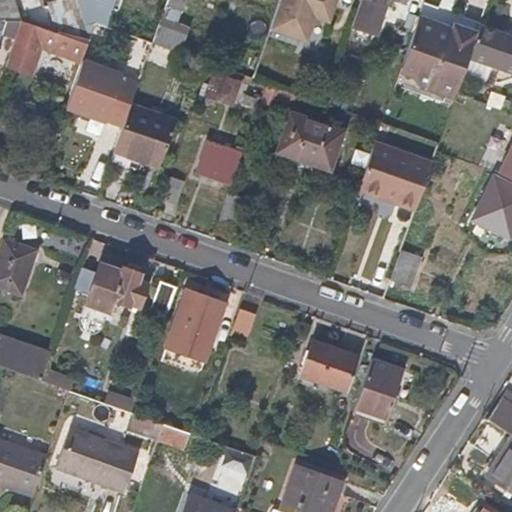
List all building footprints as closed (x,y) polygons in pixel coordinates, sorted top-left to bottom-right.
[(20,20),(13,0),(0,0),(0,20),(1,21),(5,20),(20,20)] [(87,40),(79,8),(77,0),(45,0),(44,0),(52,31),(87,40)] [(93,22),(101,0),(77,0),(79,8),(87,40),(93,22)] [(180,9),(183,0),(164,0),(163,4),(180,9)] [(329,17),(334,0),(278,0),(277,3),(328,21),(329,17)] [(399,0),(403,1),(403,0),(358,0),(351,23),(375,31),(383,3),(390,5),(391,0),(399,0)] [(175,24),(180,9),(163,4),(160,14),(155,27),(172,33),(175,24)] [(479,24),(481,19),(466,13),(462,24),(477,30),(479,24)] [(463,72),(468,57),(477,30),(462,24),(455,22),(452,29),(417,16),(407,45),(400,67),(413,71),(414,76),(417,79),(420,81),(433,86),(431,91),(434,93),(440,95),(442,90),(454,95),(455,92),(463,72)] [(0,35),(12,41),(20,20),(5,20),(0,34),(0,35)] [(150,42),(118,31),(93,22),(87,40),(93,42),(111,48),(129,55),(133,56),(144,60),(146,54),(150,42)] [(183,37),(186,28),(175,24),(172,33),(183,37)] [(511,35),(499,31),(479,24),(477,30),(468,57),(463,72),(487,79),(491,64),(511,71),(511,35)] [(178,51),(183,37),(172,33),(155,27),(150,42),(164,46),(178,51)] [(178,51),(164,46),(150,42),(146,54),(150,55),(151,52),(178,61),(181,52),(178,51)] [(156,85),(162,68),(168,70),(174,73),(178,61),(151,52),(150,55),(145,68),(141,80),(156,85)] [(139,74),(144,60),(133,56),(131,63),(128,70),(134,72),(139,74)] [(104,120),(115,87),(119,74),(100,67),(80,60),(64,106),(78,111),(79,111),(89,115),(104,120)] [(162,87),(168,70),(162,68),(156,85),(162,87)] [(224,99),(230,83),(237,86),(238,82),(212,72),(207,85),(202,83),(196,101),(206,104),(208,100),(210,94),(224,99)] [(292,100),(295,93),(291,91),(276,86),(269,83),(264,82),(258,100),(268,104),(270,97),(286,103),(287,98),(292,100)] [(229,107),(233,97),(237,86),(230,83),(224,99),(210,94),(208,100),(229,107)] [(344,110),(349,93),(328,86),(323,102),(328,104),(344,110)] [(167,143),(172,130),(176,119),(171,118),(142,108),(129,103),(124,118),(113,149),(122,153),(129,155),(139,159),(144,161),(159,166),(161,161),(167,143)] [(87,120),(89,115),(79,111),(77,116),(87,120)] [(329,168),(341,131),(313,122),(289,113),(281,137),(276,151),(310,162),(329,168)] [(46,158),(58,122),(40,116),(27,152),(40,156),(46,158)] [(511,181),(511,139),(495,173),(504,177),(511,181)] [(232,175),(239,154),(205,141),(195,170),(229,182),(232,175)] [(414,208),(430,163),(408,156),(387,148),(373,143),(365,164),(357,188),(370,193),(381,197),(382,196),(387,197),(394,200),(394,201),(403,204),(414,208)] [(139,159),(129,155),(122,153),(113,149),(110,159),(124,163),(140,169),(144,161),(139,159)] [(34,175),(40,156),(27,152),(20,171),(34,175)] [(176,204),(184,181),(170,175),(164,192),(162,199),(176,204)] [(508,236),(511,226),(511,186),(492,176),(472,218),(508,236)] [(234,217),(241,198),(226,192),(219,211),(234,217)] [(0,287),(18,293),(33,251),(1,240),(0,243),(0,287)] [(408,286),(418,258),(399,251),(393,265),(388,279),(408,286)] [(109,300),(119,271),(96,263),(85,292),(109,300)] [(137,307),(145,284),(137,281),(139,275),(120,268),(119,271),(109,300),(129,308),(129,305),(137,307)] [(169,306),(175,287),(159,281),(149,308),(166,314),(169,306)] [(203,361),(217,321),(223,303),(186,291),(179,309),(171,331),(165,348),(177,352),(203,361)] [(251,334),(256,320),(242,315),(237,329),(251,334)] [(347,389),(358,357),(313,340),(301,374),(347,389)] [(203,361),(177,352),(165,348),(160,362),(185,371),(187,366),(199,371),(203,361)] [(389,412),(403,369),(372,358),(353,409),(352,413),(384,425),(389,412)] [(72,380),(63,377),(43,370),(40,381),(68,390),(72,380)] [(83,395),(87,384),(72,379),(72,380),(68,390),(83,395)] [(131,403),(110,395),(107,404),(110,405),(128,411),(131,403)] [(511,398),(507,395),(504,401),(500,398),(485,420),(511,437),(511,398)] [(193,434),(196,426),(186,422),(183,430),(193,434)] [(255,455),(231,448),(193,434),(183,430),(162,423),(160,428),(186,438),(177,465),(176,468),(217,482),(221,470),(247,479),(255,455)] [(134,448),(68,425),(56,459),(123,482),(134,448)] [(177,465),(186,438),(160,428),(151,452),(150,455),(177,465)] [(37,477),(45,455),(18,446),(0,439),(0,484),(2,486),(31,495),(37,477)] [(511,440),(511,441),(496,465),(486,480),(511,497),(511,440)] [(336,496),(341,482),(315,473),(293,466),(286,485),(278,511),(272,509),(270,511),(330,511),(331,510),(336,496)] [(340,498),(346,484),(341,482),(336,496),(340,498)] [(231,511),(188,497),(182,511),(231,511)]
